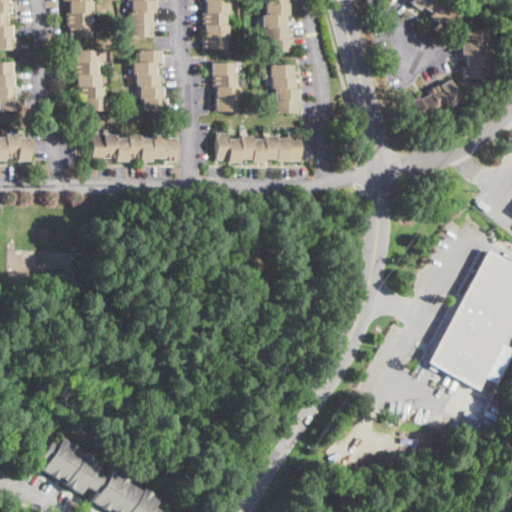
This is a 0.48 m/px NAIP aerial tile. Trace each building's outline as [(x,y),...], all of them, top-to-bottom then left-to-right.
[(10,0),(10,6),(10,15),(8,15),(7,25),(10,25),(10,36),(13,36),(13,49),(0,49),(0,0),(10,0)] [(92,24),(92,37),(68,36),(68,26),(67,26),(68,1),(62,1),(62,0),(88,0),(88,13),(91,13),(91,24),(92,24)] [(153,0),(153,3),(153,13),(149,13),(149,24),(151,24),(151,37),(128,37),(128,12),(130,12),(130,2),(127,2),(127,0),(153,0)] [(228,0),(228,13),(225,13),(225,24),(227,24),(227,37),(225,37),(225,50),(202,49),(202,18),(202,0),(228,0)] [(286,0),(286,3),(287,3),(287,15),(284,15),(284,26),(286,26),(286,39),(289,39),(289,51),(266,51),(266,39),(263,39),(263,27),(260,27),(260,15),(264,15),(264,3),(262,3),(262,0),(286,0)] [(445,0),(451,4),(453,0),(464,8),(451,27),(441,20),(437,24),(427,17),(430,13),(421,6),(418,10),(408,3),(410,0),(445,0)] [(483,41),(484,53),(489,52),(490,65),(485,65),(486,78),(462,80),(461,66),(464,65),(463,54),(460,55),(459,43),(465,42),(464,31),(486,29),(487,41),(483,41)] [(96,60),(96,73),(96,74),(99,74),(99,86),(102,86),(102,97),(104,97),(104,110),(81,110),(81,86),(75,86),(75,62),(73,62),(73,50),(96,50),(96,60)] [(160,59),(160,63),(154,63),(154,74),(158,74),(158,86),(161,86),(161,98),(164,98),(164,111),(141,111),(141,99),(138,99),(139,87),(135,87),(135,75),(131,75),(131,62),(136,62),(136,50),(160,50),(160,59)] [(12,66),(12,87),(14,87),(14,98),(11,98),(11,111),(0,111),(0,62),(12,62),(12,66)] [(238,86),(237,98),(237,111),(213,110),(213,87),(216,87),(216,75),(209,75),(209,71),(209,63),(233,63),(233,74),(235,74),(235,86),(238,86)] [(295,106),(295,113),(272,113),(272,101),(273,101),(273,89),(270,89),(270,77),(268,77),(268,64),(291,65),(291,76),(293,76),(293,88),(296,88),(296,101),(295,101),(295,106)] [(448,79),(460,100),(449,106),(448,104),(438,109),(441,114),(430,120),(429,117),(418,123),(406,102),(417,97),(418,99),(439,88),(437,85),(448,79)] [(226,132),(226,138),(238,138),(238,135),(250,135),(250,138),(262,138),(262,135),(275,135),(275,137),(286,137),(286,134),(298,134),(298,160),(215,160),(215,132),(226,132)] [(102,133),(102,135),(113,135),(113,137),(126,137),(126,134),(138,134),(138,137),(150,137),(150,135),(161,135),(161,137),(174,137),(174,160),(163,160),(163,159),(149,159),(149,160),(139,160),(139,158),(125,158),(125,160),(113,160),(113,157),(102,157),(102,160),(90,160),(90,133),(102,133)] [(0,137),(4,137),(4,134),(16,134),(16,137),(28,137),(28,160),(16,160),(16,156),(3,156),(3,161),(0,160),(0,137)] [(511,322),(477,389),(426,361),(485,249),(511,263),(511,322)] [(400,418),(397,428),(380,424),(382,413),(400,417),(400,418)] [(60,438),(74,447),(72,449),(81,455),(83,452),(98,461),(92,470),(104,478),(109,469),(125,479),(123,482),(137,491),(139,488),(154,498),(149,506),(155,510),(153,511),(112,511),(106,508),(104,511),(88,501),(93,492),(83,486),(78,494),(62,484),(64,481),(57,477),(55,479),(39,469),(44,461),(38,457),(48,442),(54,446),(60,438)]
